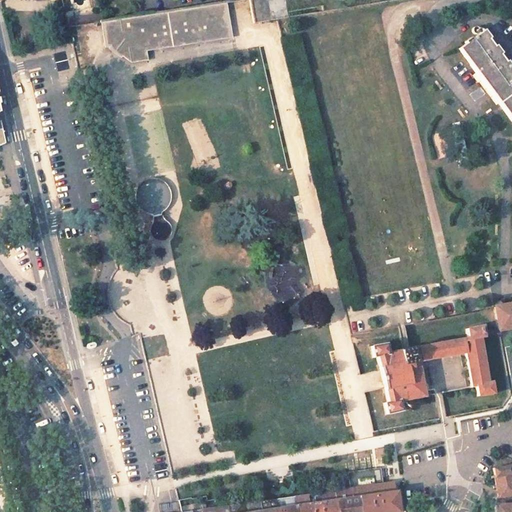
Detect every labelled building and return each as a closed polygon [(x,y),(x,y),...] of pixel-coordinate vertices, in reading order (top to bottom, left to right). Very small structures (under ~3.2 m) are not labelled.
[(248,0),(253,23),(276,18),(290,16),(287,0),(248,0)] [(145,51),(231,37),(228,4),(99,25),(104,50),(111,48),(130,64),(146,62),(145,51)] [(67,18),(68,24),(104,20),(103,13),(67,18)] [(511,124),(511,69),(482,28),(455,48),(511,124)] [(150,225),(149,230),(152,237),(155,239),(161,241),(166,239),(169,236),(171,233),(171,228),(170,224),(167,221),(163,218),(161,213),(165,209),(168,205),(170,200),(171,194),(170,189),(168,185),(165,182),(161,179),(157,177),(152,177),(148,177),(144,179),(140,182),(135,187),(133,196),(136,206),(141,211),(146,214),(153,215),(153,220),(150,225)] [(511,303),(493,307),(497,330),(511,326),(511,303)] [(384,415),(402,412),(399,400),(423,396),(417,361),(464,352),(470,387),(476,386),(478,397),(495,394),(493,382),(488,383),(480,338),(484,338),(483,334),(481,324),(463,327),(465,337),(405,348),(387,351),(385,341),(369,344),(371,358),(377,357),(381,379),(385,402),(382,403),(384,415)] [(510,463),(495,467),(495,495),(510,494),(511,493),(511,473),(511,465),(510,465),(510,463)] [(380,470),(350,473),(352,487),(356,486),(370,484),(381,483),(380,470)] [(370,484),(356,486),(359,511),(385,511),(398,510),(396,493),(394,481),(381,483),(382,492),(371,494),(370,484)] [(352,487),(334,489),(336,511),(359,511),(356,486),(352,487)] [(336,511),(334,489),(313,492),(316,511),(336,511)] [(316,511),(313,492),(293,495),(295,511),(316,511)] [(510,494),(495,495),(495,501),(495,504),(510,504),(510,494)] [(295,511),(293,495),(277,497),(279,511),(295,511)] [(279,511),(277,497),(260,500),(261,511),(279,511)] [(261,511),(260,500),(247,502),(248,511),(245,511),(261,511)] [(247,502),(227,504),(228,511),(245,511),(248,511),(247,502)]
